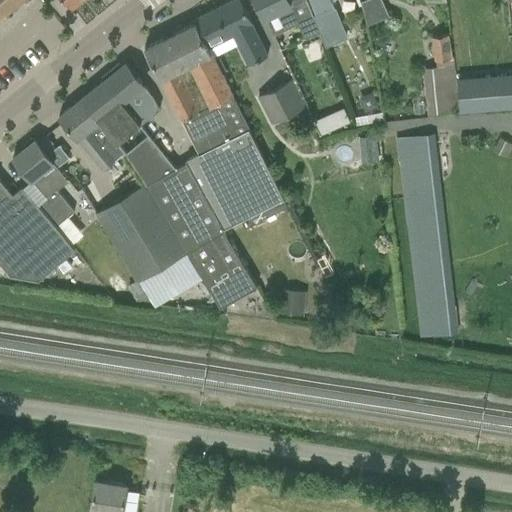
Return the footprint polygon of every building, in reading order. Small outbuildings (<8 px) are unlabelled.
[(0,0),(0,8),(3,12),(17,0),(0,0)] [(242,0),(231,0),(217,7),(194,19),(195,21),(207,44),(209,47),(233,36),(247,64),(268,54),(252,21),(254,20),(242,0)] [(287,29),(298,23),(305,37),(318,31),(305,0),(297,0),(292,3),(290,0),(257,0),(276,35),(287,29)] [(305,0),(318,31),(341,22),(335,7),(332,0),(305,0)] [(359,0),(368,22),(388,14),(382,0),(359,0)] [(186,159),(187,161),(224,230),(226,229),(225,227),(240,219),(245,227),(286,206),(282,197),(284,196),(249,127),(233,95),(232,95),(209,47),(207,44),(195,21),(145,46),(182,120),(183,119),(199,152),(186,159)] [(452,57),(449,33),(431,36),(435,59),(452,57)] [(105,78),(121,98),(141,123),(148,118),(154,118),(154,112),(160,108),(154,95),(126,61),(122,65),(118,63),(106,72),(107,76),(105,78)] [(455,112),(450,65),(425,67),(429,115),(455,112)] [(511,72),(457,77),(460,111),(511,106),(511,72)] [(141,123),(121,98),(105,78),(81,97),(117,141),(141,123)] [(305,104),(291,78),(259,95),(273,122),(305,104)] [(81,97),(59,115),(79,139),(103,168),(115,158),(124,151),(117,141),(81,97)] [(321,134),(331,129),(325,115),(314,119),(321,134)] [(187,161),(186,161),(176,167),(148,132),(124,151),(146,182),(199,271),(221,306),(250,289),(257,285),(224,230),(187,161)] [(458,331),(435,132),(398,136),(421,336),(458,331)] [(68,178),(36,138),(33,140),(32,137),(24,144),(26,146),(13,156),(43,192),(36,199),(57,224),(75,210),(57,187),(68,178)] [(511,147),(511,144),(500,138),(493,150),(507,157),(511,147)] [(22,185),(13,193),(0,178),(0,262),(10,274),(39,279),(75,248),(56,225),(57,224),(36,199),(34,197),(33,198),(22,185)] [(163,264),(175,286),(191,276),(199,271),(146,182),(96,211),(136,280),(141,277),(157,268),(163,264)] [(336,273),(327,254),(317,259),(326,278),(336,273)] [(66,258),(58,265),(64,272),(72,265),(66,258)] [(151,295),(146,286),(141,277),(136,280),(127,285),(137,303),(143,299),(151,295)] [(305,302),(279,299),(277,312),(304,314),(305,302)] [(114,511),(122,511),(127,484),(95,479),(91,508),(90,511),(108,511),(109,511),(114,511)]
